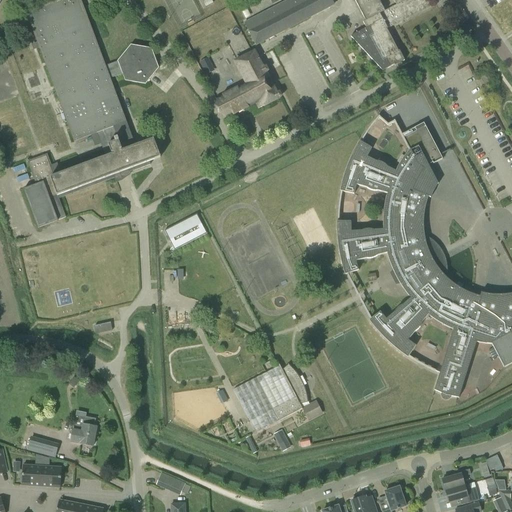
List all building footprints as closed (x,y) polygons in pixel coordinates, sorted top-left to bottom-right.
[(105,66),(80,0),(59,0),(25,13),(74,142),(97,134),(105,155),(54,174),(47,154),(27,162),(36,185),(23,190),(38,229),(58,221),(66,218),(58,196),(160,158),(153,140),(135,146),(110,79),(122,74),(125,81),(145,85),(159,69),(151,49),(131,45),(117,62),(105,66)] [(255,46),(333,6),(330,0),(290,0),(244,24),(255,46)] [(359,0),(373,25),(350,37),(382,71),(394,65),(394,66),(404,61),(399,51),(398,52),(387,30),(431,7),(428,1),(427,0),(393,0),(396,5),(385,11),(378,0),(359,0)] [(262,69),(254,53),(234,63),(245,84),(215,100),(226,120),(256,104),(259,110),(279,99),(281,97),(279,94),(276,94),(265,74),(267,72),(265,68),(262,69)] [(206,75),(214,71),(208,58),(199,63),(206,75)] [(485,88),(491,85),(485,74),(479,77),(485,88)] [(439,153),(421,118),(412,123),(413,126),(400,132),(410,150),(406,155),(402,160),(399,165),(396,172),(387,167),(386,166),(384,165),(382,164),(380,163),(378,162),(377,162),(376,162),(367,157),(372,149),(359,142),(358,144),(355,149),(352,154),(350,160),(347,166),(345,173),(343,179),(340,188),(340,192),(354,195),(356,185),(366,188),(368,189),(370,190),(372,191),(374,192),(376,192),(378,191),(387,194),(386,197),(385,201),(384,207),(383,213),(383,219),(383,226),(383,228),(383,230),(374,230),(371,230),(369,230),(367,230),(364,230),(361,231),(351,232),(351,222),(336,222),(336,227),(337,233),(337,240),(338,248),(339,256),(341,262),(342,268),(344,275),(358,271),(356,262),(366,259),(368,259),(370,259),(372,259),(373,258),(375,258),(378,256),(387,254),(387,256),(387,258),(389,263),(393,271),(395,277),(399,283),(405,293),(408,297),(409,297),(411,299),(403,305),(401,306),(399,307),(397,308),(396,310),(395,311),(394,313),(386,320),(380,312),(368,321),(371,324),(377,332),(387,342),(396,350),(403,355),(407,358),(416,346),(408,341),(415,332),(416,331),(418,330),(419,329),(420,327),(421,326),(422,324),(422,323),(428,316),(430,317),(433,320),(438,323),(442,325),(447,328),(456,332),(457,332),(434,391),(442,395),(442,396),(442,397),(443,398),(444,399),(445,399),(446,399),(447,399),(448,399),(448,398),(449,398),(449,397),(458,399),(476,343),(480,344),(483,344),(487,345),(491,345),(503,368),(511,363),(511,293),(511,294),(508,295),(506,295),(504,295),(499,295),(498,295),(494,295),(490,295),(489,295),(485,294),(483,294),(481,293),(480,297),(474,295),(466,292),(459,288),(453,284),(446,278),(441,272),(440,271),(447,267),(434,242),(426,244),(425,240),(424,233),(423,227),(423,219),(424,211),(426,204),(428,198),(430,198),(431,196),(432,194),(433,192),(433,191),(434,190),(436,186),(437,185),(438,185),(425,159),(429,157),(430,158),(439,153)] [(30,176),(21,177),(23,187),(32,186),(30,176)] [(197,215),(165,231),(175,250),(207,234),(197,215)] [(368,283),(376,281),(375,274),(367,275),(368,283)] [(112,331),(111,323),(94,327),(96,334),(112,331)] [(416,351),(412,356),(419,361),(423,356),(416,351)] [(301,405),(308,403),(306,395),(303,386),(299,379),(294,372),(288,365),(283,370),(281,370),(279,365),(278,366),(278,367),(233,391),(255,434),(301,410),(302,411),(302,410),(300,406),(301,405)] [(219,399),(225,396),(223,391),(216,394),(219,399)] [(308,422),(322,414),(315,401),(302,408),(303,410),(302,410),(308,422)] [(94,427),(95,420),(85,417),(83,425),(82,427),(74,425),(72,439),(71,439),(71,443),(84,446),(84,449),(92,451),(92,447),(93,447),(97,428),(94,427)] [(278,445),(286,440),(281,431),(273,435),(278,445)] [(41,453),(44,442),(31,439),(28,450),(41,453)] [(55,457),(58,446),(44,442),(41,453),(55,457)] [(490,471),(501,466),(497,456),(485,461),(490,471)] [(20,486),(41,487),(42,467),(21,466),(20,486)] [(61,468),(42,467),(41,487),(60,488),(61,468)] [(464,486),(462,477),(471,475),(469,470),(457,473),(458,475),(442,480),(445,492),(464,486)] [(180,494),(184,484),(161,474),(157,484),(180,494)] [(492,479),(485,481),(488,491),(495,489),(496,489),(492,479)] [(511,485),(511,480),(511,479),(498,479),(498,491),(510,491),(511,491),(511,485)] [(475,488),(470,490),(469,485),(464,486),(445,492),(448,503),(460,500),(461,506),(479,501),(475,488)] [(397,488),(397,486),(391,489),(391,490),(384,492),(387,500),(379,503),(382,511),(391,511),(392,511),(406,507),(399,487),(397,488)] [(510,499),(510,491),(498,491),(506,510),(511,510),(511,506),(509,499),(510,499)] [(369,508),(365,497),(351,502),(354,511),(377,511),(375,506),(369,508)] [(494,501),(497,507),(503,504),(501,499),(494,501)] [(56,511),(75,511),(77,504),(59,500),(56,511)] [(480,511),(478,503),(455,509),(456,511),(480,511)]
